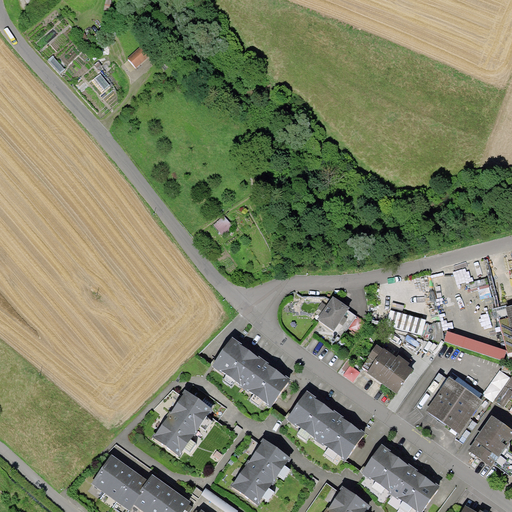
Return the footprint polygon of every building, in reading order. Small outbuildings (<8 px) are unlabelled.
[(350,308),(333,296),(326,305),(322,302),(318,308),(322,311),(317,319),(334,331),(339,323),(344,316),(348,310),(350,308)] [(393,302),(391,310),(402,313),(404,305),(393,302)] [(511,304),(505,306),(508,318),(499,320),(507,354),(511,352),(511,304)] [(508,318),(505,306),(505,305),(492,309),(494,315),(498,314),(499,320),(508,318)] [(357,316),(348,310),(344,316),(347,319),(342,326),(339,323),(334,331),(342,336),(348,328),(357,316)] [(402,313),(391,310),(386,325),(422,335),(426,320),(402,313)] [(347,319),(344,316),(339,323),(342,326),(347,319)] [(366,323),(357,316),(348,328),(358,335),(366,323)] [(503,360),(506,350),(447,331),(444,341),(503,360)] [(241,343),(232,336),(212,365),(222,372),(222,371),(240,384),(239,385),(248,392),(249,391),(267,403),(267,404),(271,407),(291,378),(287,376),(286,376),(268,363),(268,362),(263,359),(259,356),(259,357),(240,344),(241,343)] [(410,363),(399,355),(397,357),(383,348),(377,344),(368,357),(369,358),(375,362),(368,370),(367,373),(396,394),(414,369),(408,365),(410,363)] [(363,366),(368,370),(375,362),(369,358),(363,366)] [(360,372),(350,366),(343,375),(353,382),(360,372)] [(510,378),(499,370),(482,395),(493,402),(494,400),(510,378)] [(511,376),(510,378),(494,400),(504,407),(511,394),(511,390),(511,391),(511,390),(511,376)] [(449,377),(426,410),(442,421),(459,433),(483,400),(479,398),(455,381),(449,377)] [(458,377),(455,381),(479,398),(482,394),(458,377)] [(213,409),(185,389),(182,393),(184,393),(171,412),(170,411),(166,416),(168,416),(155,434),(154,433),(152,437),(180,456),(182,453),(181,453),(193,435),(195,436),(199,431),(197,430),(209,412),(211,413),(213,409)] [(316,397),(307,390),(287,419),(296,426),(297,425),(315,438),(314,439),(323,446),(324,445),(342,457),(341,458),(345,461),(365,432),(361,429),(361,430),(342,417),(343,416),(338,413),(334,410),(333,411),(315,398),(316,397)] [(511,437),(511,430),(492,416),(474,439),(475,440),(468,450),(491,467),(493,464),(508,443),(511,437)] [(292,458),(263,438),(261,441),(262,442),(249,460),(248,460),(245,465),(246,465),(234,483),(233,482),(230,486),(258,505),(261,502),(260,501),(272,484),(274,485),(277,480),(275,479),(288,461),(289,462),(292,458)] [(508,443),(493,464),(511,476),(511,474),(511,454),(508,452),(508,443)] [(391,450),(382,444),(361,473),(371,480),(372,479),(389,491),(389,493),(398,499),(399,498),(417,511),(416,511),(421,511),(440,486),(436,483),(436,484),(417,471),(418,470),(413,466),(409,463),(408,465),(390,452),(391,450)] [(104,492),(124,463),(118,459),(112,454),(91,483),(104,492)] [(115,500),(135,471),(130,467),(124,463),(104,492),(115,500)] [(115,500),(130,510),(134,504),(142,492),(140,491),(148,480),(142,476),(135,471),(115,500)] [(134,504),(144,511),(145,511),(166,484),(159,479),(152,474),(148,480),(140,491),(142,492),(134,504)] [(145,511),(162,511),(177,492),(172,488),(166,484),(145,511)] [(371,505),(342,485),(340,489),(341,489),(328,508),(327,507),(324,511),(364,511),(367,509),(368,509),(371,505)] [(177,492),(162,511),(182,511),(190,501),(184,497),(177,492)]
